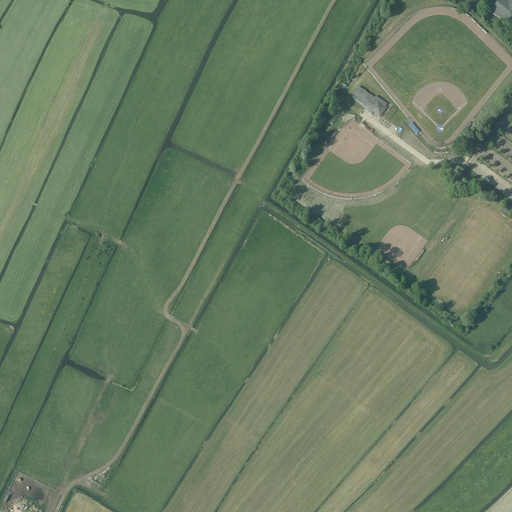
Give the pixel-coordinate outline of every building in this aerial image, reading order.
[(511,0),(509,5),(506,3),(508,0),(507,0),(499,0),(491,11),(511,26),(511,25),(511,0)] [(375,99),(359,87),(352,97),(367,108),(366,110),(372,114),(373,112),(379,117),(386,107),(385,107),(387,104),(380,99),(380,100),(376,97),(375,99)] [(478,118),(475,116),(461,132),(459,135),(462,137),(478,118)] [(419,132),(407,118),(404,120),(418,137),(421,134),(419,132)] [(360,123),(359,125),(373,135),(374,133),(360,123)] [(339,128),(337,127),(328,140),(330,142),(339,128)] [(422,250),(414,261),(416,262),(425,251),(422,250)] [(392,267),(393,265),(380,255),(378,257),(392,267)]
